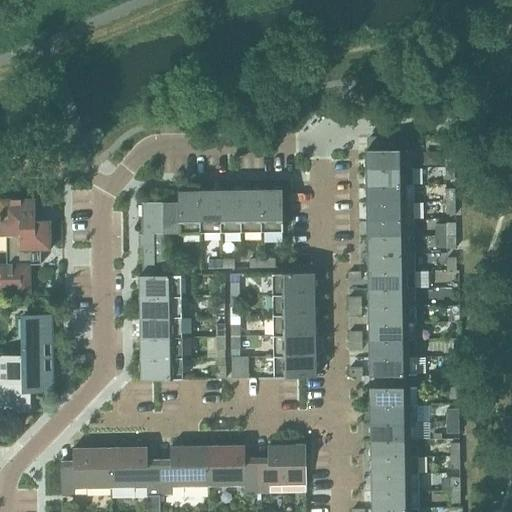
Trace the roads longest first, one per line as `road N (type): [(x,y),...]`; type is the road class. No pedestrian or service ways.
road 1 (residential): [(95,393),(104,378),(103,196),(138,156),(169,141),(320,136)]
road 2 (residential): [(337,417),(320,136)]
road 3 (residential): [(95,393),(139,421),(337,417)]
